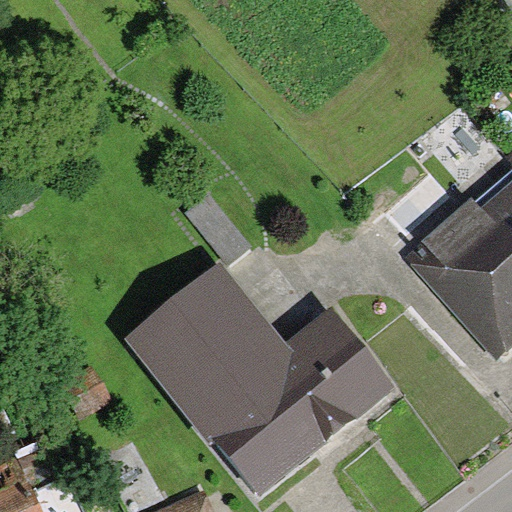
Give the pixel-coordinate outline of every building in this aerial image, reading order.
[(433,173),(390,213),(408,233),(451,193),(433,173)] [(511,349),(511,180),(416,260),(499,360),(511,349)] [(211,198),(186,216),(223,267),(250,252),(211,198)] [(333,310),(286,347),(223,267),(130,340),(209,441),(215,436),(261,494),(326,443),(395,388),(333,310)] [(93,367),(60,387),(79,419),(112,398),(93,367)] [(0,443),(15,436),(0,403),(0,443)] [(0,511),(43,511),(34,491),(68,476),(55,447),(0,471),(0,511)] [(158,511),(214,511),(205,491),(158,511)]
